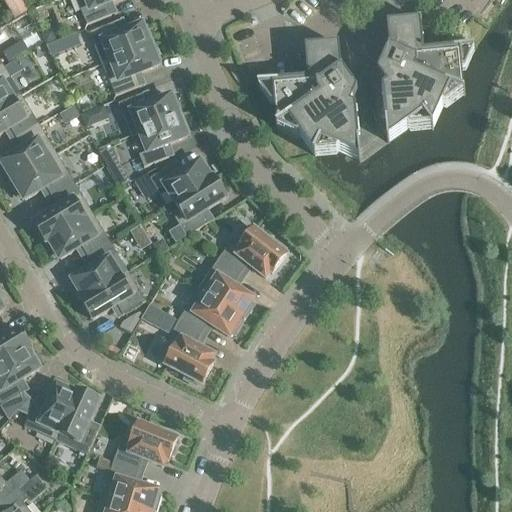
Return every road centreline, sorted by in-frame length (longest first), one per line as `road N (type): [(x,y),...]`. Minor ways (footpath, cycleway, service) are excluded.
road 1 (residential): [(0,231),(70,349),(227,421)]
road 2 (residential): [(192,26),(250,163),(340,255)]
road 3 (residential): [(340,255),(433,181),(464,176),(486,183),(511,207)]
road 4 (residential): [(227,421),(340,255)]
